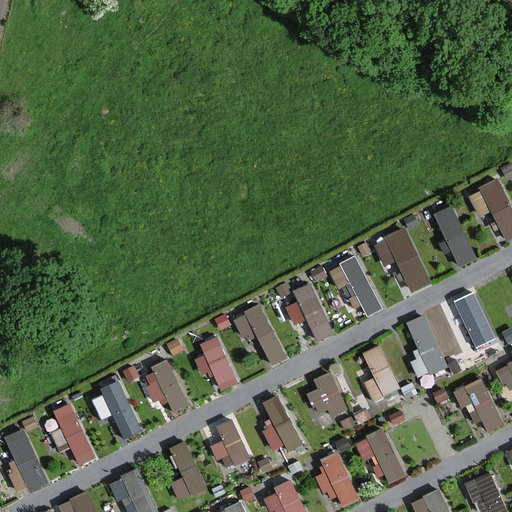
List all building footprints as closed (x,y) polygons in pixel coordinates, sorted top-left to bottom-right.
[(468,187),(478,212),(492,206),(504,237),(511,233),(511,195),(504,173),(468,187)] [(456,205),(439,210),(454,260),(471,256),(456,205)] [(384,232),(408,288),(431,278),(407,222),(384,232)] [(357,251),(342,258),(366,311),(381,304),(357,251)] [(314,337),(333,331),(316,280),(283,290),(293,321),(307,316),(314,337)] [(258,299),(233,314),(247,338),(256,334),(272,361),(288,352),(258,299)] [(412,357),(420,374),(448,361),(424,309),(406,318),(422,352),(412,357)] [(223,336),(199,346),(217,389),(241,378),(223,336)] [(362,348),(374,373),(365,377),(374,397),(401,385),(380,340),(362,348)] [(166,394),(173,411),(191,404),(171,354),(144,365),(157,398),(166,394)] [(507,388),(511,385),(511,356),(496,363),(507,388)] [(320,416),(349,403),(334,371),(306,383),(320,416)] [(465,410),(476,404),(489,427),(506,418),(481,372),(453,388),(465,410)] [(123,437),(144,428),(121,374),(100,383),(123,437)] [(279,390),(262,398),(272,421),(263,425),(274,449),(301,436),(279,390)] [(74,397),(54,406),(79,461),(99,452),(74,397)] [(210,422),(228,464),(252,454),(234,412),(210,422)] [(383,421),(358,434),(383,483),(408,469),(383,421)] [(0,439),(27,490),(53,476),(25,422),(0,435),(0,439)] [(184,474),(173,479),(181,497),(210,483),(188,435),(169,444),(184,474)] [(342,446),(316,455),(335,505),(360,495),(342,446)] [(138,464),(112,476),(128,511),(154,511),(160,510),(138,464)] [(511,506),(492,466),(467,479),(483,511),(500,511),(511,506)] [(274,511),(283,511),(288,510),(288,511),(311,511),(294,476),(264,491),(274,511)] [(455,511),(442,483),(416,495),(423,511),(455,511)] [(58,499),(62,511),(100,511),(90,486),(58,499)] [(213,510),(214,511),(250,511),(243,496),(213,510)]
